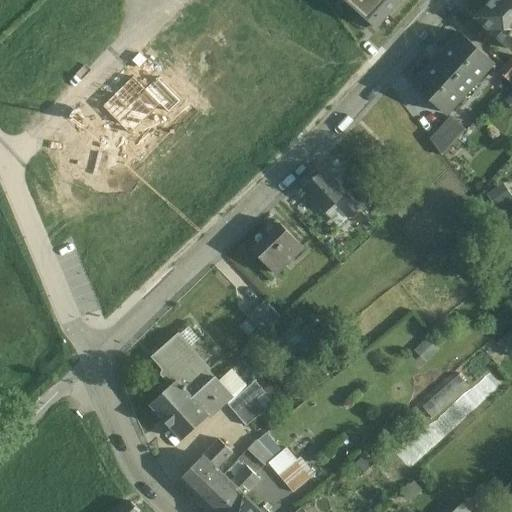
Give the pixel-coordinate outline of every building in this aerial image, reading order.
[(345,0),(375,27),(400,0),(345,0)] [(511,3),(508,0),(491,0),(488,4),(489,5),(478,17),(511,47),(511,3)] [(461,32),(415,83),(448,113),(495,62),(461,32)] [(511,57),(498,72),(509,82),(511,78),(511,57)] [(453,116),(429,139),(442,156),(466,130),(453,116)] [(341,184),(325,168),(303,189),(325,212),(336,202),(350,216),(361,205),(341,184)] [(376,197),(352,172),(341,184),(361,205),(364,209),(376,197)] [(281,224),(254,250),(276,273),(303,247),(281,224)] [(248,317),(264,333),(281,317),(265,300),(248,317)] [(210,368),(179,333),(153,355),(177,382),(150,404),(166,422),(216,377),(215,377),(208,370),(210,368)] [(411,353),(421,364),(439,348),(429,337),(411,353)] [(216,377),(166,422),(182,440),(208,416),(210,417),(222,407),(221,406),(232,395),(216,377)] [(255,381),(229,405),(238,416),(257,399),(265,392),(255,381)] [(257,399),(238,416),(246,426),(266,410),(257,399)] [(232,452),(220,440),(205,456),(217,468),(232,452)] [(205,456),(181,480),(201,499),(224,475),(217,468),(205,456)] [(301,457),(279,475),(286,484),(308,465),(301,457)] [(308,465),(286,484),(294,492),(315,474),(308,465)] [(260,479),(247,467),(232,483),(241,491),(244,487),(248,491),(260,479)] [(224,475),(201,499),(213,511),(227,511),(244,495),(241,491),(232,483),(224,475)] [(260,510),(244,495),(227,511),(269,511),(264,506),(260,510)] [(131,502),(121,511),(138,511),(140,511),(131,502)]
